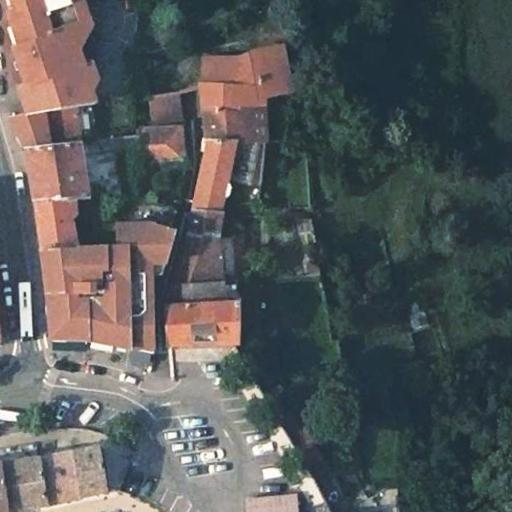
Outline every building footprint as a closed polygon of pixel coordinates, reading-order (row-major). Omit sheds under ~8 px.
[(71,0),(10,0),(14,12),(13,13),(11,16),(10,18),(11,22),(12,24),(15,26),(18,26),(20,26),(26,44),(15,47),(15,51),(25,83),(84,64),(79,51),(86,39),(71,0)] [(264,109),(261,99),(290,92),(278,48),(263,52),(248,57),(235,59),(204,58),(202,86),(204,111),(264,109)] [(84,64),(25,83),(20,84),(27,115),(55,109),(61,108),(74,105),(95,101),(91,87),(94,80),(88,63),(84,64)] [(140,163),(184,161),(181,129),(184,129),(181,112),(178,92),(177,91),(149,96),(153,129),(139,130),(139,134),(140,151),(140,163)] [(404,108),(392,91),(380,99),(392,116),(404,108)] [(25,148),(80,143),(74,105),(61,108),(55,109),(27,115),(25,115),(10,119),(25,148)] [(255,142),(265,142),(264,109),(204,111),(208,140),(205,140),(203,149),(205,150),(198,190),(195,212),(213,213),(215,206),(221,206),(222,199),(227,195),(229,189),(225,181),(226,176),(247,180),(255,142)] [(121,137),(120,127),(110,129),(110,138),(121,137)] [(117,154),(140,151),(139,134),(121,137),(110,138),(101,140),(104,156),(117,154)] [(85,195),(84,183),(97,181),(93,157),(104,156),(101,140),(80,143),(25,148),(33,202),(73,200),(86,200),(85,195)] [(85,195),(120,193),(118,173),(119,173),(117,154),(104,156),(93,157),(97,181),(84,183),(85,195)] [(118,223),(116,196),(109,196),(86,200),(73,200),(75,215),(70,223),(75,249),(92,248),(105,247),(119,246),(118,223)] [(75,215),(73,200),(33,202),(41,251),(75,249),(70,223),(75,215)] [(221,286),(216,236),(211,236),(215,213),(213,213),(195,212),(190,237),(171,289),(221,286)] [(162,272),(166,259),(170,246),(175,228),(148,221),(118,223),(119,246),(105,247),(92,248),(75,249),(41,251),(47,299),(83,297),(85,340),(152,353),(151,272),(162,272)] [(234,344),(235,305),(222,306),(221,286),(171,289),(164,309),(168,345),(171,345),(170,348),(210,347),(230,346),(230,344),(234,344)] [(83,297),(47,299),(50,338),(65,339),(85,340),(83,297)] [(70,452),(77,496),(91,493),(104,491),(104,489),(101,477),(101,468),(97,450),(97,446),(70,452)] [(97,450),(101,468),(108,467),(104,449),(97,450)] [(39,458),(46,504),(77,496),(70,452),(39,458)] [(46,504),(39,458),(1,464),(7,511),(13,511),(14,511),(46,504)] [(271,499),(246,501),(246,511),(294,511),(293,498),(271,499)]
